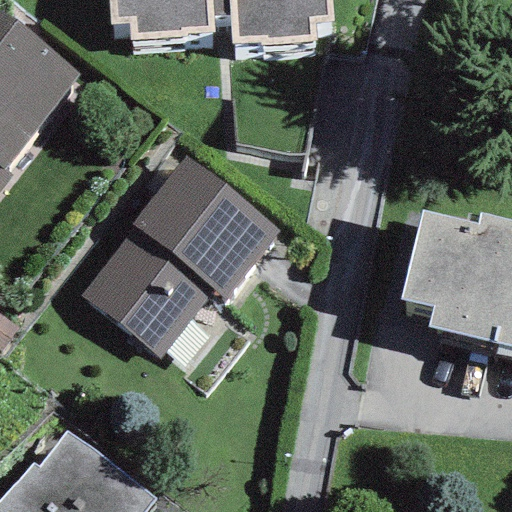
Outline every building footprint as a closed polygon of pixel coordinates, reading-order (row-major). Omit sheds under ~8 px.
[(226,0),(133,0),(138,49),(154,48),(156,78),(233,72),(226,0)] [(343,0),(246,0),(251,77),(328,72),(327,56),(347,55),(343,0)] [(0,179),(73,94),(0,33),(0,179)] [(297,255),(202,178),(92,313),(170,376),(223,311),(240,325),(297,255)] [(478,234),(422,221),(402,307),(432,314),(426,341),(511,360),(511,232),(480,226),(478,234)] [(153,511),(157,508),(70,442),(16,511),(153,511)]
